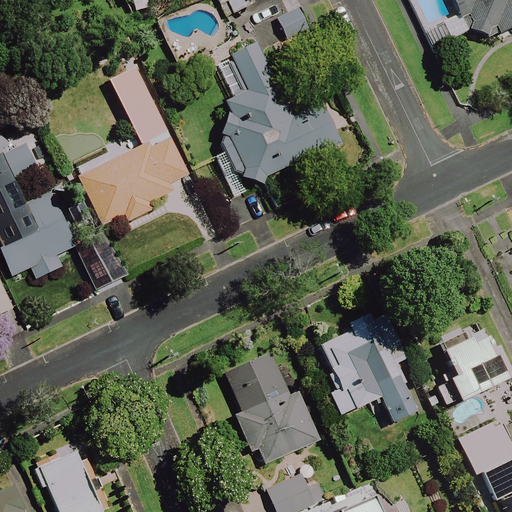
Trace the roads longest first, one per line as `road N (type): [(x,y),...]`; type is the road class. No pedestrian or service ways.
road 1 (residential): [(118,343),(439,184)]
road 2 (residential): [(439,184),(351,0)]
road 3 (residential): [(192,511),(118,343)]
road 4 (residential): [(0,399),(118,343)]
